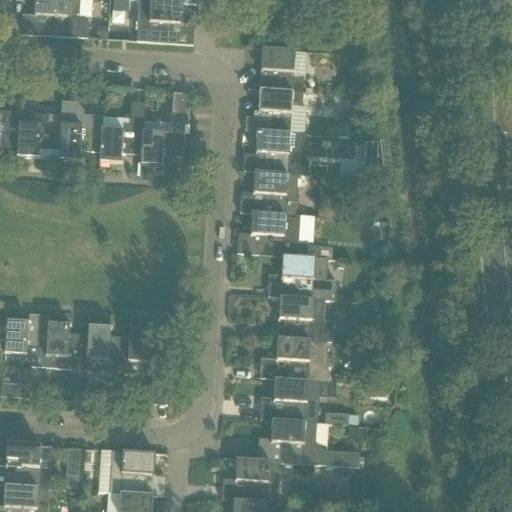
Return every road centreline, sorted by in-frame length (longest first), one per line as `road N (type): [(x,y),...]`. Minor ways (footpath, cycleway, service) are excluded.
road 1 (secondary): [(475,0),(511,442)]
road 2 (unclassified): [(178,439),(200,424),(206,370),(218,87),(203,68)]
road 3 (unclassified): [(203,68),(7,50)]
road 4 (unclassified): [(0,431),(178,439)]
